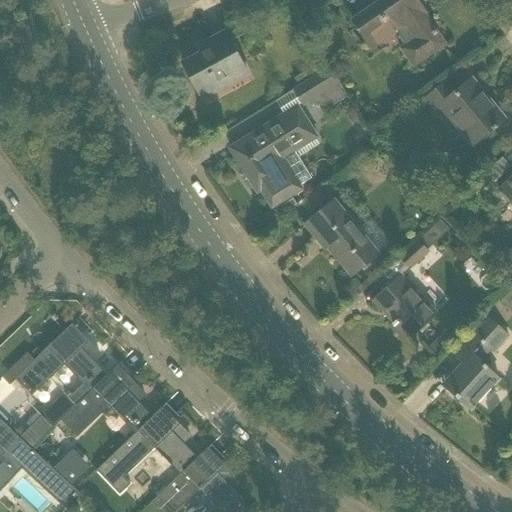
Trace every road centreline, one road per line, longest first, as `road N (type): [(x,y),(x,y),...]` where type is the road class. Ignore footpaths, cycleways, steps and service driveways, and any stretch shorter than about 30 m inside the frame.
road 1 (tertiary): [(487,511),(283,332),(191,221),(85,29)]
road 2 (residential): [(316,487),(63,257)]
